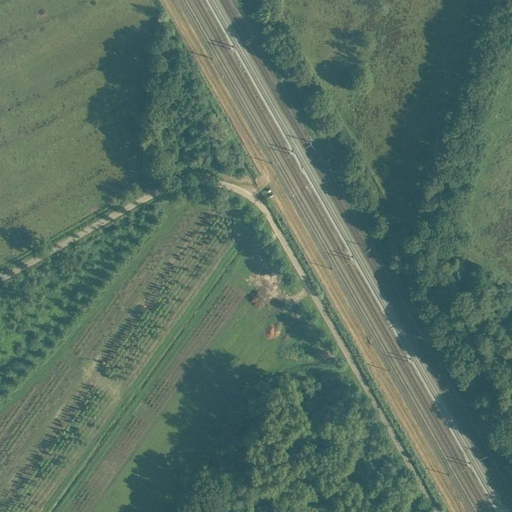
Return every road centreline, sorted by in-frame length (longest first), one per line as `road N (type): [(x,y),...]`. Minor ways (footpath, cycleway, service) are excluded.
road 1 (track): [(511,452),(254,4)]
road 2 (unclassified): [(436,511),(258,203)]
road 3 (unclassified): [(0,280),(165,187),(211,181),(258,203)]
